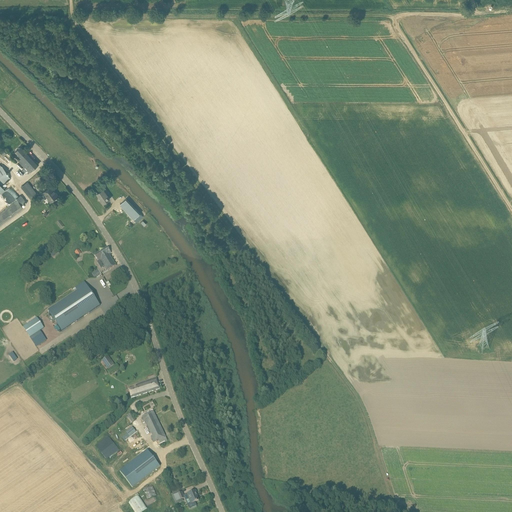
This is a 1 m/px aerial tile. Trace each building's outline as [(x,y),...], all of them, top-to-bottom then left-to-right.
[(22,146),(15,152),(21,158),(18,161),(29,173),(39,164),(22,146)] [(0,194),(5,191),(1,185),(10,178),(0,164),(0,194)] [(21,187),(30,199),(31,199),(37,194),(27,182),(21,187)] [(51,186),(43,192),(45,195),(46,194),(52,201),(59,196),(51,186)] [(97,194),(104,204),(110,199),(103,190),(97,194)] [(16,199),(17,200),(0,213),(0,224),(23,208),(21,205),(26,202),(21,196),(16,199)] [(126,199),(120,205),(123,207),(134,219),(140,214),(126,199)] [(101,259),(108,270),(116,265),(109,254),(111,253),(107,247),(95,255),(99,261),(101,259)] [(59,252),(56,249),(50,253),(53,257),(59,252)] [(28,324),(23,327),(30,337),(37,347),(62,331),(67,328),(100,306),(86,285),(77,291),(52,308),(48,310),(37,317),(28,324)] [(109,356),(102,361),(108,369),(114,364),(109,356)] [(117,364),(108,370),(111,374),(120,368),(117,364)] [(156,378),(152,379),(137,384),(138,386),(129,389),(131,398),(160,389),(156,378)] [(153,411),(142,416),(150,433),(151,432),(153,435),(151,436),(154,442),(157,441),(166,437),(153,411)] [(133,422),(136,420),(131,413),(128,415),(133,422)] [(122,437),(128,445),(110,459),(110,462),(126,463),(136,455),(149,446),(138,431),(135,431),(132,426),(126,431),(126,434),(122,437)] [(108,435),(96,446),(107,460),(119,450),(108,435)] [(160,466),(148,450),(120,471),(132,487),(160,466)] [(147,498),(156,495),(152,486),(144,490),(147,498)] [(197,494),(196,490),(187,494),(191,503),(188,505),(189,509),(197,506),(195,502),(199,500),(196,494),(197,494)] [(182,492),(179,493),(179,491),(171,495),(176,505),(183,501),(182,499),(185,498),(182,492)] [(142,511),(147,509),(138,496),(129,503),(135,511),(142,511)]
